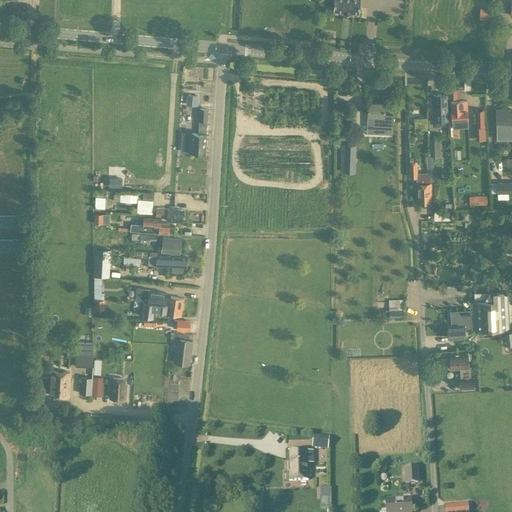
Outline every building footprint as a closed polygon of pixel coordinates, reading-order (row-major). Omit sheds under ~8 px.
[(351,12),(359,13),(360,0),(334,0),(333,11),(344,12),(344,13),(351,14),(351,12)] [(479,8),(477,18),(488,20),(489,9),(479,8)] [(447,89),(438,89),(439,97),(435,97),(435,105),(433,105),(434,121),(435,121),(435,126),(447,125),(447,120),(448,120),(447,89)] [(448,89),(448,98),(456,98),(456,90),(448,89)] [(449,102),(452,119),(452,127),(467,127),(467,110),(463,110),(463,101),(449,102)] [(374,115),(373,126),(392,126),(392,115),(384,115),(384,103),(367,102),(367,115),(374,115)] [(208,109),(199,109),(198,134),(182,133),(181,152),(205,153),(206,134),(208,109)] [(511,125),(511,109),(495,109),(496,126),(504,126),(504,128),(511,128),(511,125)] [(476,127),(484,127),(484,110),(475,110),(476,127)] [(427,117),(418,118),(419,123),(414,123),(414,134),(427,134),(427,117)] [(440,137),(428,138),(428,151),(433,151),(433,157),(440,157),(440,137)] [(410,177),(416,177),(417,203),(431,202),(430,177),(430,172),(416,172),(415,161),(409,161),(410,177)] [(355,173),(355,165),(340,164),(340,172),(355,173)] [(122,178),(110,178),(109,186),(121,187),(122,178)] [(511,192),(511,181),(497,182),(496,193),(511,192)] [(153,192),(138,191),(137,200),(136,213),(151,213),(152,200),(153,192)] [(487,204),(487,195),(469,196),(470,207),(474,207),(474,205),(487,204)] [(103,208),(104,198),(96,197),(95,207),(103,208)] [(167,220),(182,221),(183,210),(177,209),(177,207),(171,206),(171,209),(156,208),(155,216),(167,217),(167,220)] [(20,215),(0,215),(0,225),(21,225),(20,215)] [(159,223),(160,219),(144,218),(143,227),(129,226),(129,231),(152,233),(153,227),(159,228),(159,233),(169,234),(169,224),(159,223)] [(156,234),(140,234),(140,239),(140,242),(147,243),(146,245),(150,245),(150,241),(156,241),(156,234)] [(161,251),(179,253),(181,239),(162,237),(161,251)] [(21,239),(0,239),(0,249),(21,249),(21,239)] [(111,249),(95,248),(93,276),(109,277),(111,249)] [(156,265),(156,266),(170,267),(170,270),(173,272),(175,273),(177,273),(179,271),(179,267),(186,268),(187,257),(156,256),(156,252),(149,251),(148,265),(156,265)] [(469,271),(480,271),(486,261),(483,260),(481,260),(478,260),(476,260),(474,262),(472,264),(471,266),(470,267),(470,269),(469,270),(469,271)] [(136,287),(135,300),(148,301),(148,302),(164,305),(166,293),(149,291),(149,289),(136,287)] [(474,306),(474,309),(475,330),(507,328),(504,291),(474,293),(474,306)] [(168,305),(167,312),(168,312),(167,314),(178,315),(180,308),(182,308),(183,298),(170,296),(169,305),(168,305)] [(389,318),(403,318),(402,301),(394,301),(394,299),(388,299),(389,318)] [(104,300),(94,300),(93,300),(94,310),(104,309),(104,300)] [(168,305),(164,305),(147,302),(146,302),(141,301),(140,315),(154,317),(155,311),(167,312),(168,305)] [(451,325),(447,325),(448,338),(464,337),(464,331),(474,330),(472,309),(450,311),(451,322),(452,322),(452,325),(451,325)] [(189,321),(178,320),(177,324),(173,324),(173,328),(173,330),(180,331),(181,328),(189,329),(189,321)] [(180,331),(173,330),(172,332),(171,332),(170,338),(177,339),(174,361),(189,363),(192,340),(193,334),(180,332),(180,331)] [(76,342),(75,354),(93,354),(93,342),(92,342),(76,342)] [(450,369),(460,368),(460,378),(458,378),(459,389),(474,388),(474,377),(470,377),(470,367),(468,367),(467,353),(448,354),(450,369)] [(118,374),(131,375),(132,362),(118,361),(118,374)] [(49,394),(68,396),(70,373),(51,371),(49,394)] [(92,377),(83,376),(80,376),(79,393),(91,394),(92,377)] [(92,395),(101,395),(102,377),(94,376),(92,395)] [(124,385),(124,378),(119,378),(111,378),(111,383),(111,384),(110,399),(124,400),(125,385),(124,385)] [(327,450),(328,441),(329,438),(314,436),(312,449),(327,450)] [(289,481),(308,481),(307,464),(312,464),(312,452),(307,452),(307,450),(288,451),(289,473),(285,474),(286,480),(289,480),(289,481)] [(417,483),(417,468),(405,469),(405,484),(417,483)] [(318,489),(318,509),(330,509),(330,489),(318,489)] [(403,499),(386,500),(386,511),(410,511),(410,501),(403,501),(403,499)] [(442,511),(466,511),(465,503),(441,505),(442,511)]
